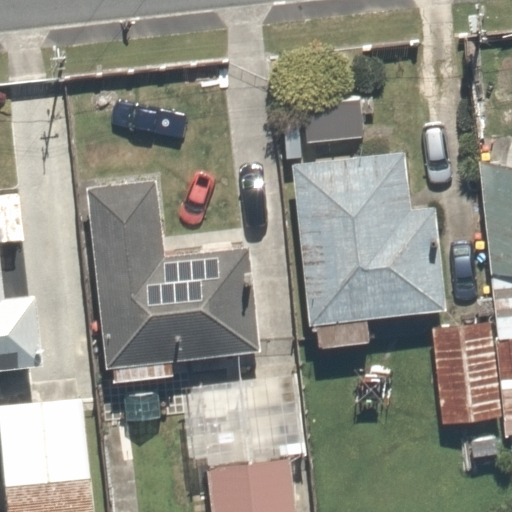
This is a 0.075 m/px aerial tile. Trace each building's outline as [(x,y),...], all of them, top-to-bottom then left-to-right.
[(511,177),(470,168),(484,282),(511,283),(511,177)] [(421,328),(409,223),(381,226),(374,172),(270,184),(292,370),(340,364),(337,338),(421,328)] [(160,270),(151,191),(79,200),(100,379),(252,361),(240,261),(160,270)] [(0,402),(15,401),(7,323),(0,324),(0,402)] [(463,352),(409,351),(407,447),(460,448),(463,352)] [(59,511),(50,430),(0,436),(0,511),(59,511)] [(272,511),(269,482),(177,493),(179,511),(272,511)]
